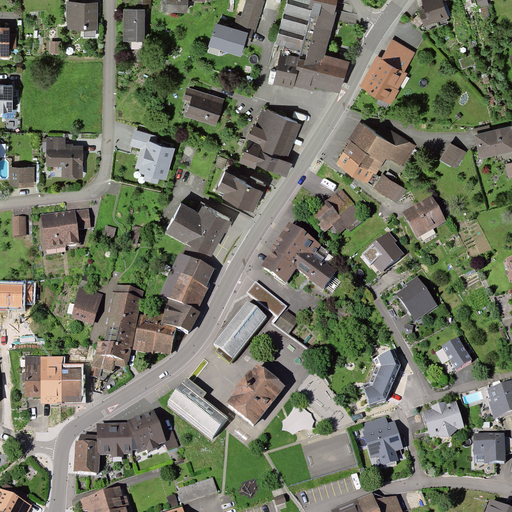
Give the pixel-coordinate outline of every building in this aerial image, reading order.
[(205,0),(162,0),(163,6),(205,8),(205,0)] [(237,15),(232,28),(248,33),(247,37),(253,39),(265,1),(261,0),(246,0),(241,16),(237,15)] [(315,0),(288,0),(275,44),(301,51),(312,13),(315,0)] [(327,54),(338,0),(315,0),(312,13),(317,14),(305,55),(283,49),(275,83),(341,91),(350,61),(327,54)] [(421,0),(424,9),(418,10),(424,27),(449,18),(443,2),(442,0),(421,0)] [(442,0),(443,2),(450,0),(476,0),(479,8),(489,5),(487,0),(442,0)] [(101,2),(66,1),(65,33),(100,34),(101,2)] [(147,7),(123,8),(124,38),(147,38),(147,7)] [(232,28),(215,23),(208,47),(241,57),(247,37),(248,33),(232,28)] [(14,26),(0,25),(0,55),(14,56),(14,26)] [(390,38),(364,87),(391,102),(418,52),(390,38)] [(0,112),(15,113),(15,84),(0,84),(0,112)] [(227,100),(190,88),(181,114),(219,126),(227,100)] [(286,161),(302,124),(264,107),(255,126),(253,125),(247,138),(249,139),(239,162),(255,169),(257,166),(286,178),(292,164),(286,161)] [(416,146),(388,129),(383,137),(359,122),(348,139),(351,141),(343,153),(374,172),(377,174),(386,159),(390,161),(391,160),(402,167),(416,146)] [(472,129),(474,135),(490,131),(489,125),(472,129)] [(490,131),(474,135),(480,159),(511,151),(511,127),(511,126),(490,131)] [(171,141),(144,133),(135,165),(161,173),(171,141)] [(67,135),(46,136),(46,166),(62,166),(62,177),(83,177),(83,142),(67,142),(67,135)] [(467,153),(450,142),(440,160),(456,170),(467,153)] [(367,183),(374,172),(343,153),(336,164),(367,183)] [(266,186),(227,170),(217,193),(256,210),(266,186)] [(406,190),(382,174),(373,187),(397,204),(406,190)] [(339,192),(307,218),(322,236),(354,209),(339,192)] [(233,221),(186,195),(166,231),(214,257),(233,221)] [(432,195),(402,211),(417,238),(447,222),(432,195)] [(85,212),(40,217),(43,250),(89,245),(85,212)] [(291,226),(260,269),(290,288),(321,247),(291,226)] [(389,235),(364,256),(383,277),(407,255),(389,235)] [(214,268),(179,252),(171,271),(206,287),(214,268)] [(206,287),(171,271),(160,294),(168,298),(198,311),(208,288),(206,287)] [(418,279),(395,296),(416,325),(438,309),(418,279)] [(287,307),(255,281),(247,292),(278,317),(285,309),(287,307)] [(144,291),(116,284),(114,292),(112,292),(104,327),(107,327),(104,340),(131,348),(141,306),(143,298),(144,291)] [(103,296),(79,289),(70,323),(94,329),(103,296)] [(198,311),(168,298),(164,311),(161,323),(176,326),(189,331),(201,312),(198,311)] [(247,301),(214,343),(234,359),(268,317),(247,301)] [(153,350),(170,354),(176,326),(161,323),(164,311),(141,306),(131,348),(153,354),(153,350)] [(299,320),(285,309),(278,317),(274,323),(288,335),(299,320)] [(95,370),(94,376),(99,378),(102,369),(112,371),(115,364),(127,366),(131,348),(104,340),(99,340),(91,370),(95,370)] [(459,340),(443,349),(457,374),(473,364),(459,340)] [(41,398),(41,356),(25,356),(25,398),(41,398)] [(63,356),(41,356),(41,398),(41,403),(63,403),(63,364),(63,356)] [(393,356),(378,362),(380,370),(372,389),(364,392),(370,409),(385,404),(399,370),(393,356)] [(82,364),(63,364),(63,403),(81,403),(82,364)] [(257,368),(226,409),(256,431),(287,391),(257,368)] [(511,382),(487,390),(496,421),(511,415),(511,382)] [(230,422),(185,384),(166,406),(212,444),(230,422)] [(458,403),(423,413),(431,441),(467,431),(458,403)] [(75,477),(99,478),(100,458),(143,460),(169,450),(156,415),(127,426),(97,428),(98,440),(78,441),(75,477)] [(359,425),(370,459),(404,449),(393,415),(359,425)] [(508,435),(476,435),(477,456),(486,456),(487,466),(509,466),(508,435)] [(127,511),(126,505),(129,504),(126,495),(123,496),(120,486),(80,499),(84,511),(87,510),(87,511),(127,511)] [(28,511),(32,506),(0,488),(0,511),(28,511)] [(379,511),(373,497),(339,511),(379,511)]
